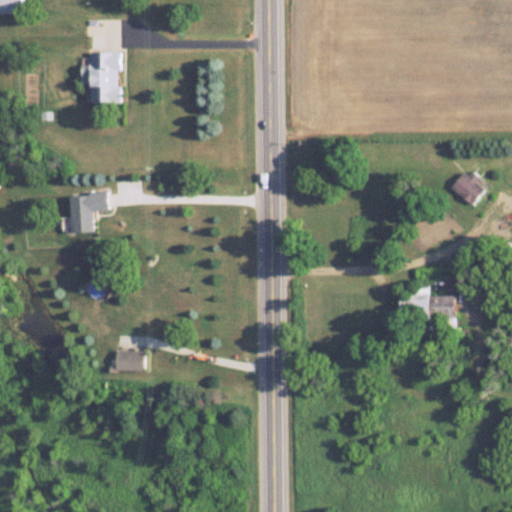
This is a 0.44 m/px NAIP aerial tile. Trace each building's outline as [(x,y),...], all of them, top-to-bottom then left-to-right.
[(0,0),(0,12),(21,12),(20,0),(0,0)] [(121,102),(121,50),(90,50),(90,102),(121,102)] [(465,169),(451,186),(472,204),(486,187),(465,169)] [(71,232),(93,231),(93,210),(108,210),(107,192),(70,193),(71,232)] [(454,327),(454,293),(400,294),(401,320),(429,320),(430,327),(454,327)] [(114,370),(144,370),(144,350),(114,350),(114,370)]
